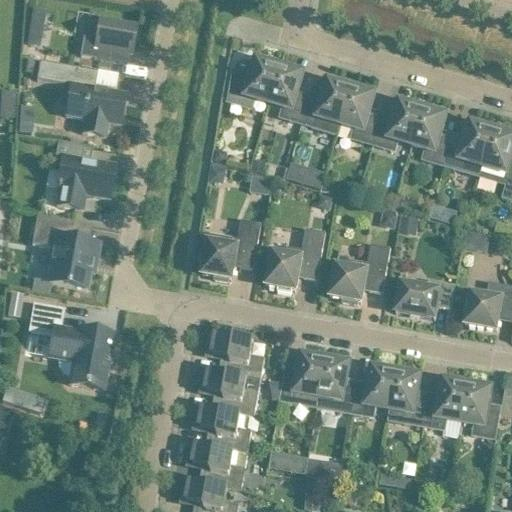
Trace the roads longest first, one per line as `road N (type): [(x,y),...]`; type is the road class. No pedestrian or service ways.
road 1 (residential): [(185,323),(133,300),(118,284),(168,0)]
road 2 (residential): [(511,367),(206,314),(185,323)]
road 3 (residential): [(511,100),(300,37),(300,0)]
road 4 (residential): [(185,323),(145,511)]
